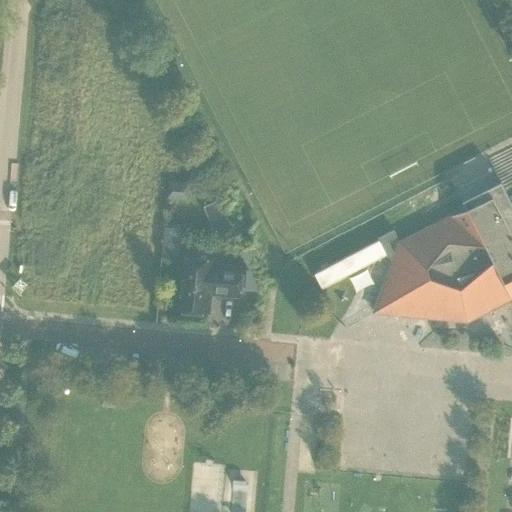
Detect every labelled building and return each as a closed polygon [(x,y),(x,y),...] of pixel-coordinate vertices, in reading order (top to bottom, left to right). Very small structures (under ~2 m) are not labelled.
[(511,147),(491,158),(491,157),(489,158),(506,190),(495,195),(494,193),(400,241),(396,251),(394,258),(375,311),(468,320),(511,297),(511,147)] [(72,150),(70,173),(110,176),(112,153),(72,150)] [(152,168),(151,179),(162,180),(163,169),(152,168)] [(70,173),(68,194),(108,197),(110,176),(70,173)] [(151,179),(150,191),(160,192),(162,180),(151,179)] [(168,180),(167,193),(183,194),(184,181),(168,180)] [(68,194),(66,216),(106,219),(108,197),(68,194)] [(221,199),(205,206),(216,233),(232,226),(221,199)] [(148,211),(147,222),(158,223),(159,212),(148,211)] [(66,216),(64,237),(104,241),(106,219),(66,216)] [(147,222),(146,234),(157,235),(158,223),(147,222)] [(166,227),(163,254),(180,256),(183,229),(166,227)] [(380,240),(316,274),(324,288),(388,254),(389,257),(394,258),(396,251),(394,250),(389,241),(398,236),(394,229),(379,237),(380,240)] [(64,237),(63,259),(102,262),(104,241),(64,237)] [(243,238),(235,242),(250,269),(258,265),(243,238)] [(144,254),(143,266),(154,266),(155,255),(144,254)] [(178,307),(209,310),(210,292),(240,295),(243,265),(213,263),(214,258),(182,256),(178,307)] [(63,259),(61,281),(100,285),(102,262),(63,259)] [(143,266),(142,277),(153,278),(154,266),(143,266)] [(247,269),(246,291),(259,291),(260,270),(247,269)] [(511,423),(501,423),(501,438),(511,437),(511,423)] [(181,458),(178,511),(210,511),(212,459),(181,458)] [(511,508),(511,485),(511,484),(511,468),(496,469),(498,509),(511,508)] [(221,474),(221,499),(237,499),(236,473),(221,474)]
